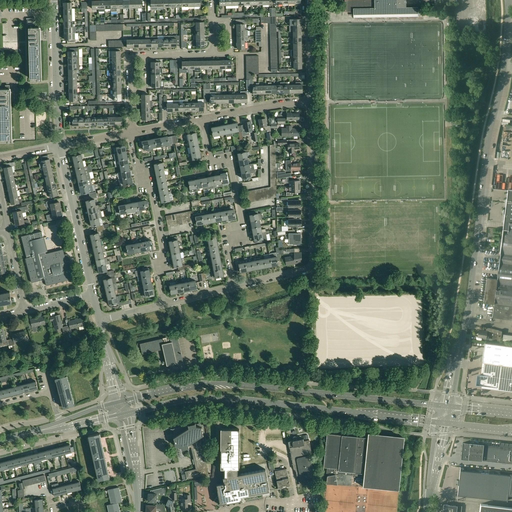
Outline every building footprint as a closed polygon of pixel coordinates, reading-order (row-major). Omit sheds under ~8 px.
[(193,0),(194,6),(194,9),(203,9),(203,1),(200,1),(200,0),(193,0)] [(372,12),(371,0),(344,0),(345,12),(353,12),(353,19),(372,18),(372,12)] [(404,0),(384,0),(374,0),(374,8),(375,12),(375,18),(384,18),(384,10),(387,10),(387,18),(396,18),(396,11),(396,6),(398,6),(402,6),(402,11),(417,11),(417,9),(417,6),(405,6),(404,0)] [(38,26),(38,28),(32,28),(32,26),(34,26),(34,18),(26,19),(26,26),(30,26),(30,28),(28,28),(30,79),(35,79),(35,81),(42,81),(42,78),(40,78),(39,31),(44,31),(44,26),(38,26)] [(236,25),(236,31),(244,31),(246,31),(246,30),(246,20),(240,20),(240,24),(236,24),(236,25)] [(64,40),(67,40),(67,43),(76,43),(75,33),(72,33),(64,33),(65,40),(64,40)] [(169,37),(170,47),(176,47),(176,39),(179,39),(179,36),(170,36),(170,37),(169,37)] [(70,52),(68,52),(68,58),(79,58),(82,58),(82,49),(79,49),(70,49),(70,52)] [(151,81),(150,81),(150,87),(151,87),(156,87),(156,90),(160,90),(163,90),(163,81),(161,81),(159,81),(151,81)] [(9,89),(5,89),(0,89),(0,139),(6,140),(6,142),(12,142),(12,139),(11,139),(9,89)] [(97,101),(97,104),(105,104),(105,101),(100,101),(100,95),(97,95),(97,101)] [(76,116),(76,118),(73,118),(72,118),(69,118),(70,125),(73,125),(73,126),(79,126),(79,118),(79,116),(76,116)] [(265,119),(259,120),(260,128),(263,127),(264,130),(267,130),(266,127),(265,119)] [(244,125),(241,125),(242,132),(245,131),(248,131),(252,130),(250,121),(248,122),(247,121),(245,121),(245,122),(244,123),(244,125)] [(233,124),(230,124),(232,133),(232,134),(235,134),(235,132),(238,131),(238,132),(237,123),(236,123),(236,122),(233,123),(233,124)] [(224,125),(226,134),(226,137),(232,135),(232,134),(232,133),(230,124),(227,125),(227,124),(224,124),(224,125)] [(286,128),(282,128),(282,136),(299,136),(299,133),(299,132),(299,129),(291,129),(291,126),(286,126),(286,128)] [(219,135),(218,127),(212,128),(211,128),(213,136),(214,136),(219,135)] [(196,133),(195,130),(190,131),(187,132),(188,135),(189,141),(197,139),(196,134),(196,133)] [(150,151),(148,140),(143,141),(142,141),(139,142),(140,147),(143,146),(144,150),(147,149),(148,152),(150,151)] [(114,154),(126,152),(125,146),(122,146),(121,143),(112,145),(113,148),(116,148),(117,151),(113,152),(114,154)] [(299,144),(288,144),(288,149),(289,149),(289,153),(294,153),(294,149),(299,149),(299,144)] [(187,154),(187,155),(200,152),(198,146),(190,147),(187,148),(188,154),(187,154)] [(73,157),(74,162),(82,161),(81,155),(81,154),(79,155),(78,152),(73,153),(73,156),(73,157)] [(113,155),(115,161),(127,158),(126,152),(114,154),(113,155)] [(200,154),(200,152),(187,155),(188,157),(192,156),(192,160),(201,158),(202,158),(201,154),(200,154)] [(238,154),(239,160),(247,158),(246,153),(246,152),(237,154),(238,154)] [(42,161),(39,161),(40,164),(40,167),(43,167),(50,165),(49,160),(49,159),(48,159),(48,156),(41,157),(42,161)] [(128,165),(127,158),(115,161),(115,164),(114,165),(115,167),(120,166),(128,165)] [(291,160),(289,161),(285,161),(285,171),(291,171),(291,170),(299,170),(299,164),(291,164),(291,160)] [(4,168),(5,174),(13,173),(11,167),(12,167),(11,167),(15,166),(14,162),(6,164),(6,168),(3,168),(4,169),(4,168)] [(253,164),(248,165),(240,166),(241,172),(254,170),(253,164)] [(85,167),(84,167),(76,169),(74,169),(75,173),(76,173),(77,175),(89,172),(88,173),(87,166),(85,167)] [(255,173),(254,170),(241,172),(242,178),(242,179),(251,177),(250,174),(255,173)] [(130,171),(121,173),(117,173),(118,180),(131,177),(130,171)] [(78,181),(91,179),(89,172),(77,175),(78,181)] [(222,186),(221,183),(220,175),(214,176),(215,185),(216,188),(222,186)] [(289,187),(300,186),(300,180),(292,181),(292,176),(291,177),(286,177),(286,178),(286,183),(289,183),(289,187)] [(131,177),(118,180),(120,186),(115,187),(116,190),(128,187),(128,184),(132,183),(133,183),(132,179),(131,180),(131,177)] [(201,179),(202,187),(203,190),(209,189),(207,178),(204,178),(204,177),(201,178),(201,179)] [(78,181),(80,188),(92,185),(91,179),(78,181)] [(189,181),(188,181),(190,190),(190,193),(197,191),(196,188),(194,180),(189,181)] [(92,185),(80,188),(81,193),(81,194),(93,191),(92,185)] [(300,186),(289,187),(289,192),(286,192),(286,196),(292,195),(292,192),(300,192),(300,186)] [(48,191),(46,191),(47,194),(48,194),(49,197),(57,196),(58,195),(57,191),(56,191),(56,189),(48,191)] [(171,194),(160,196),(161,202),(170,201),(170,200),(172,200),(171,194)] [(86,202),(87,207),(95,206),(94,200),(94,199),(86,201),(86,202)] [(51,207),(51,211),(60,209),(59,202),(53,204),(52,201),(46,202),(47,207),(51,207)] [(142,213),(142,210),(145,209),(145,210),(145,209),(145,207),(148,206),(147,201),(144,201),(143,201),(137,202),(139,213),(142,213)] [(131,203),(133,212),(136,211),(137,214),(140,214),(139,213),(137,202),(131,203)] [(503,230),(511,231),(511,203),(506,203),(503,230)] [(95,206),(87,207),(89,214),(97,212),(96,208),(100,208),(99,205),(95,206)] [(118,206),(118,207),(114,207),(115,215),(120,214),(121,214),(126,213),(125,205),(119,206),(119,205),(118,206)] [(13,212),(14,219),(23,217),(22,213),(25,212),(25,210),(27,210),(27,206),(18,208),(19,211),(13,212)] [(229,208),(226,209),(228,219),(234,218),(235,218),(233,208),(230,206),(229,208)] [(220,209),(220,212),(222,220),(228,219),(226,209),(226,208),(220,209)] [(52,214),(49,215),(47,216),(48,221),(56,219),(56,216),(62,215),(60,209),(51,211),(52,214)] [(97,212),(89,214),(90,220),(98,218),(101,217),(102,217),(101,211),(100,211),(97,212)] [(249,216),(251,222),(259,220),(258,214),(258,211),(249,213),(249,215),(249,216)] [(220,212),(214,213),(216,222),(222,220),(220,212)] [(198,214),(195,215),(195,217),(197,225),(203,224),(201,213),(198,214)] [(204,213),(201,213),(203,224),(209,223),(208,214),(204,215),(204,213)] [(208,214),(209,223),(216,222),(214,213),(208,214)] [(23,217),(14,219),(15,225),(21,224),(22,227),(29,225),(28,220),(23,221),(23,217)] [(98,218),(90,220),(92,226),(91,226),(100,224),(98,218)] [(286,226),(282,226),(282,231),(288,230),(288,226),(289,226),(301,226),(300,220),(288,220),(286,220),(286,226)] [(511,231),(503,230),(501,245),(507,246),(506,255),(511,255),(511,231)] [(30,235),(22,237),(26,258),(25,259),(29,273),(31,283),(32,283),(32,286),(39,284),(38,281),(41,280),(44,279),(46,286),(74,279),(71,269),(72,269),(68,253),(64,254),(63,250),(46,254),(46,252),(48,252),(45,237),(43,238),(42,232),(34,234),(34,235),(30,236),(30,235)] [(266,232),(253,234),(254,240),(254,241),(259,240),(259,242),(260,242),(267,241),(266,238),(267,238),(266,235),(266,232)] [(90,235),(92,241),(100,239),(99,234),(99,233),(90,235),(90,236),(90,235)] [(301,233),(288,233),(288,238),(292,238),(292,245),(293,245),(293,244),(299,244),(299,245),(301,245),(301,238),(300,234),(301,234),(301,233)] [(169,242),(170,248),(178,247),(182,246),(181,243),(180,243),(179,242),(178,242),(177,240),(177,237),(172,238),(173,241),(169,242)] [(147,238),(144,239),(147,250),(153,249),(151,241),(148,241),(147,238)] [(135,242),(132,242),(132,244),(134,253),(140,252),(139,243),(135,244),(135,242)] [(127,248),(124,249),(125,254),(128,253),(128,254),(134,253),(132,244),(127,245),(126,245),(127,248)] [(101,246),(93,247),(95,254),(103,252),(105,251),(104,245),(101,246)] [(501,245),(497,279),(511,281),(511,255),(506,255),(507,246),(501,245)] [(276,252),(269,254),(270,258),(272,266),(277,265),(278,265),(277,262),(281,261),(279,255),(277,255),(276,252)] [(294,256),(284,258),(286,265),(296,263),(296,262),(301,261),(301,257),(301,256),(301,252),(294,253),(294,256)] [(104,258),(96,260),(97,266),(106,264),(110,264),(109,260),(107,261),(106,258),(104,258)] [(247,258),(244,258),(245,263),(247,271),(253,270),(251,262),(251,259),(247,259),(247,258)] [(260,258),(257,259),(257,260),(259,269),(265,267),(264,259),(260,260),(260,258)] [(181,259),(173,261),(174,267),(178,267),(178,270),(192,267),(191,265),(184,266),(184,265),(182,265),(181,259)] [(247,271),(245,263),(239,264),(239,262),(235,262),(236,269),(239,269),(240,272),(241,272),(247,271)] [(107,270),(106,264),(97,266),(99,272),(99,273),(107,271),(107,270)] [(137,275),(138,278),(150,276),(149,270),(141,271),(139,271),(139,268),(131,269),(132,272),(135,271),(136,275),(137,275)] [(108,279),(103,280),(105,286),(113,284),(116,284),(115,277),(115,276),(108,278),(108,279)] [(511,281),(497,279),(486,278),(483,303),(494,304),(511,306),(511,281)] [(185,280),(182,281),(182,283),(184,292),(187,292),(187,291),(190,290),(188,282),(188,279),(185,280)] [(144,290),(153,289),(151,282),(143,284),(144,287),(140,288),(141,291),(142,291),(144,290)] [(105,286),(106,292),(115,291),(113,284),(105,286)] [(154,295),(153,289),(144,290),(142,291),(143,297),(154,295),(154,294),(154,295)] [(106,292),(108,299),(116,297),(115,291),(106,292)] [(0,294),(0,304),(10,303),(12,303),(9,292),(0,294)] [(109,305),(110,305),(111,308),(131,303),(131,300),(128,300),(120,302),(118,296),(116,297),(108,299),(109,305)] [(511,306),(494,304),(492,318),(511,320),(511,325),(511,327),(511,326),(511,306)] [(59,328),(62,327),(59,315),(52,317),(50,318),(50,321),(53,320),(55,329),(56,332),(60,331),(59,328)] [(36,328),(35,326),(45,324),(43,317),(30,319),(31,324),(28,324),(30,331),(32,330),(33,332),(37,331),(36,328)] [(69,334),(71,334),(70,329),(79,327),(80,330),(84,329),(83,326),(81,318),(68,321),(69,326),(66,326),(68,332),(69,334)] [(9,346),(11,346),(10,339),(6,340),(3,328),(0,328),(0,346),(8,345),(9,346)] [(13,339),(10,339),(11,346),(15,345),(14,342),(27,339),(25,332),(12,335),(13,339)] [(184,337),(183,334),(170,337),(170,339),(162,341),(161,339),(140,343),(142,354),(163,349),(166,366),(171,365),(171,367),(169,367),(170,369),(172,369),(172,371),(184,368),(178,338),(184,337)] [(511,335),(503,335),(502,343),(511,344),(511,335)] [(495,387),(495,386),(511,388),(511,346),(485,343),(482,362),(485,362),(483,374),(480,374),(479,385),(495,387)] [(59,393),(70,390),(66,376),(67,376),(67,375),(55,378),(55,379),(56,379),(59,393)] [(28,384),(30,391),(37,389),(38,389),(35,381),(35,382),(28,384)] [(28,384),(21,385),(23,393),(30,391),(28,384)] [(15,387),(17,394),(23,393),(21,385),(15,387)] [(15,387),(9,388),(11,396),(17,394),(15,387)] [(3,390),(4,397),(11,396),(9,388),(3,390)] [(70,390),(59,393),(63,407),(63,408),(74,405),(70,390)] [(184,480),(185,480),(186,479),(188,479),(189,479),(190,479),(191,478),(192,478),(194,477),(195,478),(196,477),(197,477),(198,476),(200,477),(201,476),(202,476),(203,475),(205,475),(206,475),(207,475),(208,474),(211,475),(211,474),(208,474),(202,445),(200,437),(203,435),(202,434),(203,433),(202,431),(202,430),(201,429),(201,427),(198,427),(197,424),(199,423),(197,424),(196,424),(195,424),(195,423),(194,423),(194,424),(188,425),(188,426),(187,426),(186,426),(185,427),(184,427),(182,427),(181,427),(180,428),(179,428),(178,428),(176,428),(175,429),(174,429),(173,429),(170,429),(173,430),(174,437),(173,438),(174,439),(174,441),(175,442),(174,443),(175,445),(175,446),(181,447),(181,450),(182,450),(188,448),(188,449),(189,448),(191,447),(195,469),(184,471),(186,479),(185,480),(184,479),(181,481),(182,481),(184,480)] [(220,469),(222,469),(224,469),(224,477),(222,477),(223,481),(224,481),(224,483),(216,484),(218,495),(213,501),(218,505),(241,500),(242,500),(241,497),(269,491),(265,469),(237,475),(237,469),(239,469),(239,429),(220,429),(220,469)] [(99,434),(99,433),(88,436),(92,451),(102,448),(99,434)] [(399,490),(404,439),(403,438),(403,439),(369,436),(369,435),(368,435),(367,438),(366,437),(342,435),(327,434),(323,467),(328,468),(326,483),(337,484),(336,481),(350,483),(351,476),(351,475),(363,477),(362,487),(363,487),(364,486),(398,490),(397,490),(399,490)] [(292,439),(293,441),(288,441),(289,448),(293,470),(296,470),(297,477),(298,480),(299,480),(300,485),(316,482),(315,477),(316,476),(316,473),(314,474),(311,457),(308,444),(304,445),(303,439),(297,440),(297,438),(297,437),(296,437),(295,436),(294,436),(294,437),(293,437),(293,438),(292,438),(292,439)] [(511,448),(470,444),(463,443),(461,459),(468,459),(511,463),(511,448)] [(69,445),(63,446),(65,454),(71,452),(71,453),(69,444),(69,445)] [(59,456),(65,454),(63,446),(57,448),(59,456)] [(57,448),(50,450),(52,457),(59,456),(57,448)] [(102,448),(92,451),(95,465),(106,463),(102,448)] [(52,457),(50,450),(44,451),(46,459),(52,457)] [(44,451),(38,453),(40,461),(46,459),(44,451)] [(40,461),(38,453),(32,455),(33,462),(40,461)] [(32,455),(25,456),(27,464),(33,462),(32,455)] [(19,458),(21,465),(27,464),(25,456),(19,458)] [(19,458),(13,460),(15,467),(21,465),(19,458)] [(6,461),(8,469),(15,467),(13,460),(6,461)] [(6,461),(0,463),(2,470),(8,469),(6,461)] [(109,477),(106,463),(95,465),(98,480),(109,478),(109,477)] [(286,468),(280,469),(274,470),(278,489),(284,488),(290,486),(286,468)] [(511,474),(510,474),(510,476),(460,471),(457,496),(507,501),(508,496),(511,496),(511,474)] [(71,484),(73,491),(81,489),(81,490),(81,489),(79,481),(79,482),(71,484)] [(71,484),(65,485),(67,493),(73,491),(71,484)] [(65,485),(59,487),(61,494),(67,493),(65,485)] [(55,496),(61,494),(59,487),(53,489),(53,488),(52,488),(54,496),(55,496)] [(164,487),(161,488),(153,490),(154,492),(152,493),(152,494),(148,493),(148,495),(147,496),(147,499),(148,500),(148,501),(156,502),(156,500),(157,499),(157,496),(156,496),(156,493),(162,491),(162,490),(165,490),(164,487)] [(110,494),(111,497),(119,495),(120,495),(119,492),(118,492),(117,488),(108,490),(109,494),(110,494)] [(120,499),(119,495),(111,497),(110,497),(110,501),(112,501),(112,504),(113,504),(116,503),(122,502),(121,499),(120,499)] [(185,499),(180,499),(181,509),(187,509),(187,502),(190,502),(190,495),(185,495),(185,499)] [(173,504),(174,501),(169,498),(166,504),(167,505),(168,511),(170,511),(174,511),(173,504)] [(35,508),(43,507),(42,500),(43,499),(34,500),(35,500),(35,508)] [(109,509),(110,511),(111,511),(118,510),(118,511),(119,510),(118,507),(117,507),(116,503),(113,504),(112,504),(107,505),(108,510),(109,509)]
